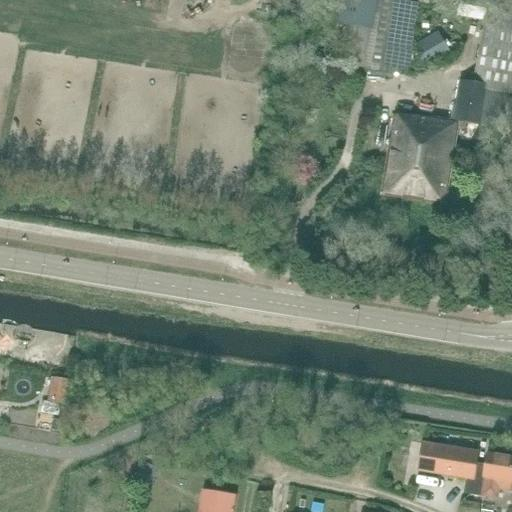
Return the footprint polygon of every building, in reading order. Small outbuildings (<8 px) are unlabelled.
[(343,0),(341,22),(370,27),(373,0),(343,0)] [(379,0),(369,69),(393,73),(404,0),(379,0)] [(458,122),(457,129),(465,130),(466,124),(496,128),(501,91),(511,93),(511,8),(487,4),(473,85),(464,84),(458,122)] [(364,69),(370,29),(346,26),(340,65),(364,69)] [(415,45),(428,66),(451,52),(439,31),(415,45)] [(386,168),(382,196),(445,206),(457,129),(458,122),(413,116),(412,119),(394,116),(386,168)] [(476,464),(478,453),(423,444),(418,472),(472,480),(469,494),(498,499),(499,490),(511,492),(511,491),(511,458),(488,455),(486,466),(476,464)] [(141,467),(134,474),(143,482),(150,475),(141,467)] [(214,495),(214,496),(204,494),(203,503),(202,502),(200,511),(231,511),(234,498),(214,495)] [(480,511),(481,506),(461,502),(459,511),(480,511)]
